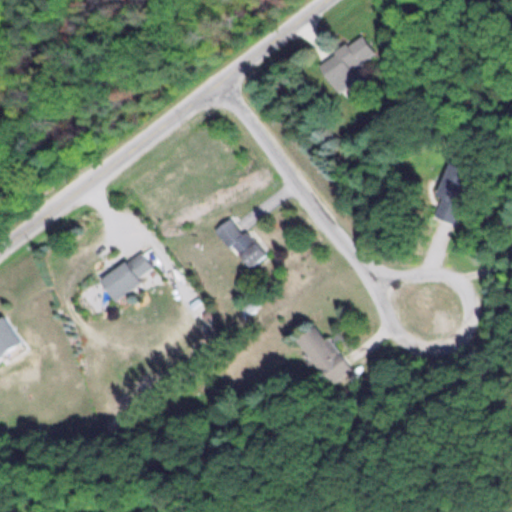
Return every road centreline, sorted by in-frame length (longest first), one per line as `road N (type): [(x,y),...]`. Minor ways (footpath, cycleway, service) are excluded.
road 1 (residential): [(218,78),(380,280),(411,346),(431,349),(462,334),(471,319),(460,283),(424,273),(380,280)]
road 2 (tertiary): [(0,248),(322,0)]
